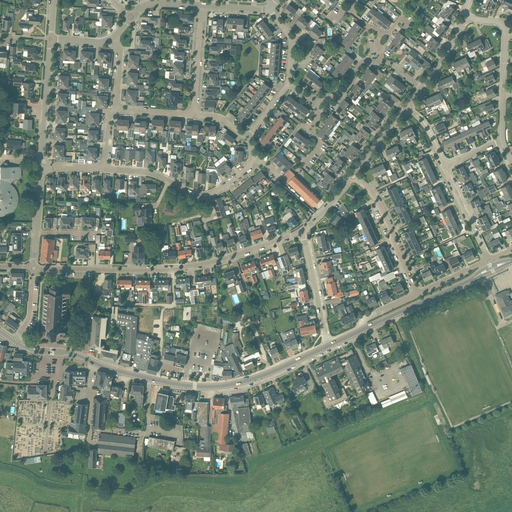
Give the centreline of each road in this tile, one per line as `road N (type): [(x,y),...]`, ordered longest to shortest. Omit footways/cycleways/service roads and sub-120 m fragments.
road 1 (unclassified): [(33,268),(181,268),(300,232)]
road 2 (track): [(392,316),(429,396),(325,436)]
road 3 (residential): [(253,158),(205,195),(154,173),(105,169)]
road 4 (residential): [(416,295),(377,201),(351,175)]
road 5 (primary): [(327,347),(261,376),(207,387)]
road 6 (primary): [(361,330),(473,278)]
